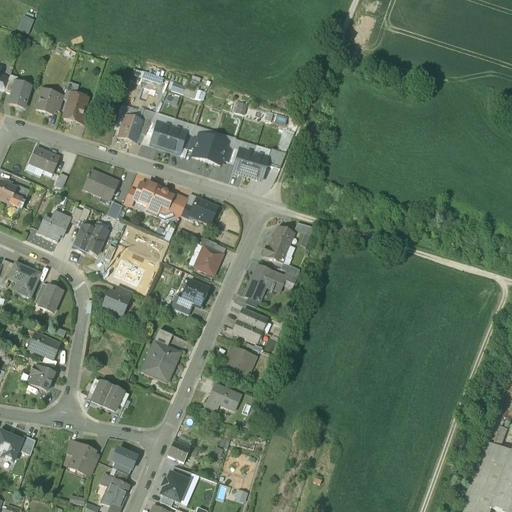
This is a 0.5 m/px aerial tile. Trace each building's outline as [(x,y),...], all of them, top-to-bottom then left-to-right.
[(21,17),(16,32),(27,36),(33,21),(21,17)] [(8,80),(0,76),(0,91),(3,93),(8,80)] [(17,79),(10,77),(8,80),(3,93),(11,96),(15,84),(16,84),(17,79)] [(16,84),(15,84),(11,96),(9,105),(23,110),(30,88),(16,84)] [(78,87),(68,84),(64,97),(63,101),(68,103),(69,102),(74,104),(76,97),(77,97),(76,95),(78,87)] [(57,96),(42,92),(35,112),(52,117),(53,112),(57,96)] [(193,100),(202,103),(205,95),(196,92),(193,100)] [(64,97),(57,95),(57,96),(53,112),(59,114),(63,101),(64,97)] [(77,97),(76,97),(74,104),(69,102),(68,103),(63,120),(79,125),(84,109),(87,100),(77,97)] [(90,111),(84,109),(79,125),(85,127),(90,111)] [(253,124),(256,114),(242,110),(239,119),(253,124)] [(152,121),(141,117),(139,123),(141,124),(138,135),(145,137),(150,124),(152,121)] [(139,123),(125,118),(118,139),(135,145),(138,135),(141,124),(139,123)] [(156,126),(150,124),(145,137),(152,139),(156,126)] [(171,129),(157,124),(156,126),(152,139),(150,147),(164,152),(171,129)] [(186,133),(171,129),(164,152),(179,156),(181,148),(185,135),(186,133)] [(185,135),(181,148),(187,150),(191,137),(185,135)] [(213,140),(199,135),(197,139),(193,153),(192,158),(206,163),(213,140)] [(197,139),(191,137),(187,150),(193,153),(197,139)] [(227,144),(213,140),(206,163),(220,167),(222,162),(226,148),(227,144)] [(232,150),(226,148),(222,162),(228,163),(232,150)] [(59,160),(35,150),(28,166),(52,176),(59,160)] [(239,152),(232,150),(228,163),(235,165),(239,152)] [(254,155),(239,150),(235,165),(232,173),(247,178),(254,155)] [(282,155),(270,151),(268,159),(266,167),(277,170),(282,155)] [(268,159),(254,155),(247,178),(261,182),(266,167),(268,159)] [(118,185),(90,173),(88,178),(87,177),(86,180),(87,180),(82,191),(110,204),(118,185)] [(67,179),(60,176),(54,188),(62,191),(67,179)] [(11,185),(6,182),(4,186),(0,183),(0,202),(21,211),(24,204),(13,199),(16,191),(15,190),(10,188),(11,185)] [(157,189),(147,184),(145,188),(140,186),(136,193),(133,201),(133,202),(147,208),(146,212),(156,216),(157,216),(159,210),(164,212),(167,211),(168,208),(172,199),(167,196),(167,195),(166,193),(164,191),(161,193),(161,194),(156,192),(157,189)] [(29,192),(16,187),(15,190),(16,191),(13,199),(24,204),(29,192)] [(136,193),(130,190),(123,205),(130,208),(133,202),(133,201),(136,193)] [(187,202),(176,197),(174,200),(172,199),(168,208),(172,210),(171,213),(172,215),(180,219),(185,206),(187,202)] [(207,207),(195,202),(192,209),(188,218),(189,218),(194,220),(195,221),(210,227),(217,210),(208,206),(207,207)] [(112,204),(106,217),(116,222),(120,212),(122,208),(112,204)] [(192,209),(185,206),(180,219),(187,222),(189,218),(188,218),(192,209)] [(167,211),(164,212),(159,210),(157,216),(158,216),(157,219),(164,223),(173,219),(173,218),(172,215),(171,213),(172,210),(168,208),(167,211)] [(82,213),(75,210),(70,220),(71,220),(69,224),(76,227),(78,223),(82,213)] [(89,213),(83,210),(82,213),(78,223),(84,226),(89,213)] [(70,220),(54,213),(50,222),(44,220),(42,223),(36,236),(57,245),(61,235),(64,236),(69,224),(71,220),(70,220)] [(299,226),(297,234),(311,237),(312,229),(299,226)] [(93,232),(82,228),(72,251),(84,257),(85,253),(94,233),(93,232)] [(94,233),(85,253),(96,258),(107,234),(95,229),(93,232),(94,233)] [(293,237),(277,230),(268,251),(284,258),(293,237)] [(216,246),(202,240),(199,248),(203,249),(213,253),(216,246)] [(109,247),(103,261),(109,263),(115,250),(109,247)] [(213,253),(203,249),(194,270),(213,278),(222,257),(213,253)] [(284,258),(268,251),(265,250),(262,259),(281,267),(282,267),(282,266),(285,259),(284,258)] [(9,265),(3,262),(0,268),(1,269),(0,269),(0,280),(1,282),(9,265)] [(14,267),(9,265),(1,282),(0,284),(0,287),(5,290),(8,282),(8,281),(14,267)] [(40,277),(15,266),(14,267),(8,281),(8,282),(23,288),(19,296),(29,300),(40,277)] [(298,273),(282,266),(282,267),(281,267),(279,272),(297,280),(298,273)] [(284,281),(259,270),(252,284),(250,283),(243,299),(258,306),(266,289),(271,291),(269,295),(271,296),(272,293),(278,296),(284,281)] [(183,281),(175,300),(180,302),(188,283),(183,281)] [(180,302),(191,307),(199,310),(207,291),(188,283),(180,302)] [(47,289),(42,286),(34,305),(39,307),(47,289)] [(61,294),(48,288),(47,289),(39,307),(38,310),(52,316),(61,294)] [(132,294),(117,288),(114,295),(114,296),(128,302),(132,294)] [(128,302),(114,296),(114,295),(109,293),(102,309),(121,318),(128,302)] [(180,302),(175,300),(170,311),(187,318),(191,307),(180,302)] [(266,323),(242,313),(236,325),(261,335),(266,323)] [(261,335),(236,325),(231,336),(256,346),(261,335)] [(172,338),(158,332),(153,344),(157,346),(158,346),(167,350),(172,338)] [(60,346),(34,335),(27,352),(44,359),(53,363),(53,362),(60,346)] [(167,350),(158,346),(157,346),(149,365),(145,363),(140,374),(165,385),(172,369),(173,370),(180,355),(167,350)] [(255,360),(231,350),(227,359),(228,359),(220,376),(231,381),(231,382),(244,387),(255,360)] [(53,363),(44,359),(42,365),(54,370),(56,364),(53,362),(53,363)] [(42,365),(37,363),(35,368),(52,375),(54,370),(42,365)] [(35,368),(34,368),(30,378),(32,379),(29,386),(46,393),(53,376),(52,375),(35,368)] [(94,381),(89,393),(94,396),(100,384),(94,381)] [(123,394),(100,384),(94,396),(91,402),(114,413),(117,406),(123,394)] [(240,399),(214,388),(205,410),(215,414),(218,408),(233,415),(240,399)] [(128,397),(123,394),(117,406),(123,408),(128,397)] [(500,447),(507,430),(500,427),(493,444),(500,447)] [(22,443),(0,434),(0,454),(4,456),(2,460),(12,465),(17,453),(22,443)] [(22,443),(17,453),(30,458),(35,443),(24,438),(22,443)] [(79,447),(69,443),(65,454),(74,458),(79,447)] [(486,443),(460,511),(477,511),(501,449),(486,443)] [(189,451),(173,444),(167,459),(183,466),(188,454),(189,451)] [(95,454),(79,447),(74,458),(69,470),(84,477),(90,463),(90,464),(95,454)] [(198,450),(192,448),(190,452),(189,451),(188,454),(195,457),(198,450)] [(511,454),(511,452),(501,449),(477,511),(490,511),(491,510),(501,483),(498,482),(499,479),(502,480),(511,454)] [(114,466),(130,473),(136,460),(117,452),(111,464),(114,466)] [(511,511),(511,454),(502,480),(499,479),(498,482),(501,483),(491,510),(496,511),(511,511)] [(90,464),(90,463),(84,477),(90,479),(96,466),(90,464)] [(115,472),(128,478),(130,473),(114,466),(112,471),(115,472)] [(175,470),(173,476),(188,483),(190,476),(175,470)] [(128,478),(115,472),(112,481),(124,486),(128,478)] [(173,504),(179,507),(189,483),(188,483),(173,476),(168,474),(158,498),(162,500),(173,504)] [(108,479),(104,478),(100,486),(108,490),(112,481),(108,479)] [(124,486),(112,481),(108,490),(101,506),(104,507),(110,510),(114,511),(118,511),(124,500),(123,499),(128,488),(124,486)] [(69,505),(83,508),(84,501),(70,498),(69,505)] [(173,504),(162,500),(160,505),(170,510),(173,504)]
